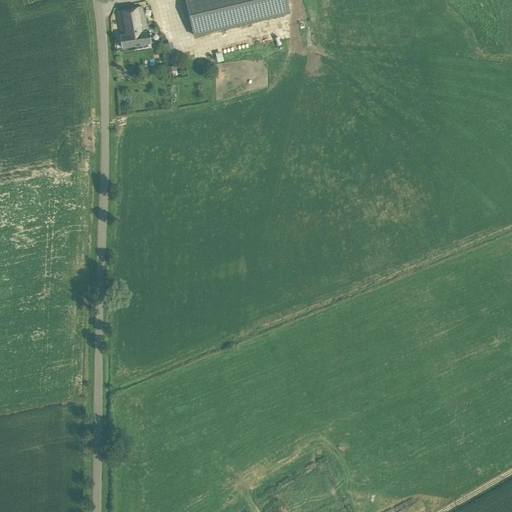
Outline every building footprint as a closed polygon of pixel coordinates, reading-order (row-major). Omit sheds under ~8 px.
[(288,13),(285,0),(185,0),(193,35),(288,13)] [(143,7),(136,9),(117,12),(120,35),(120,36),(122,48),(151,43),(148,31),(147,31),(143,7)] [(293,32),(206,52),(210,72),(297,52),(293,32)] [(164,65),(167,74),(173,72),(170,63),(164,65)] [(284,511),(280,503),(267,509),(268,511),(284,511)]
